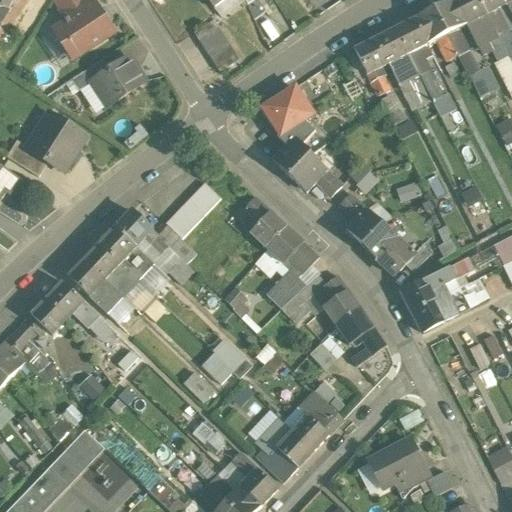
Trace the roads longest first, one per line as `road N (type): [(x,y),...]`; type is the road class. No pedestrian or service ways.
road 1 (residential): [(421,373),(394,311),(210,116)]
road 2 (residential): [(0,293),(210,116)]
road 3 (residential): [(210,116),(388,0)]
road 4 (residential): [(421,373),(282,511)]
road 5 (residential): [(491,511),(421,373)]
road 6 (residential): [(210,116),(132,4)]
